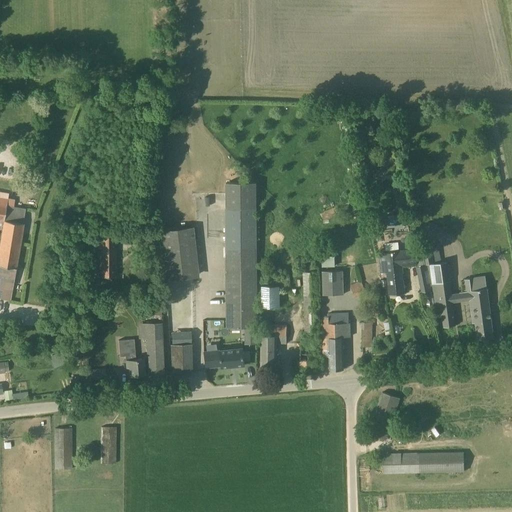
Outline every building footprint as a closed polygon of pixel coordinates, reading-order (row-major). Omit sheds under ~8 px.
[(257,328),(256,182),(226,183),(227,290),(227,328),(245,328),(245,344),(258,344),(257,328)] [(0,298),(10,301),(20,245),(23,223),(25,208),(7,205),(8,194),(0,192),(0,219),(4,221),(0,246),(0,298)] [(500,202),(498,203),(498,205),(498,207),(499,207),(501,207),(501,208),(502,208),(502,210),(504,210),(505,210),(506,210),(505,208),(506,208),(504,202),(503,202),(502,202),(500,202)] [(321,213),(324,219),(325,220),(329,218),(336,215),(333,208),(321,213)] [(196,276),(192,226),(161,228),(164,278),(196,276)] [(115,233),(101,234),(101,277),(116,277),(115,233)] [(416,249),(399,251),(398,242),(385,243),(386,253),(379,253),(381,273),(388,273),(391,296),(404,294),(401,265),(417,264),(416,249)] [(431,248),(430,247),(423,248),(427,265),(434,263),(434,262),(441,260),(438,247),(431,248)] [(321,266),(334,265),(333,255),(320,256),(321,266)] [(443,327),(456,325),(450,282),(447,262),(430,265),(433,284),(438,283),(443,327)] [(427,265),(417,267),(421,292),(432,290),(427,265)] [(343,271),(323,271),(323,295),(344,294),(343,271)] [(463,280),(465,295),(472,294),(475,315),(471,315),(472,323),(476,323),(478,340),(494,338),(487,288),(472,290),(470,279),(463,280)] [(361,281),(350,285),(355,297),(366,292),(363,284),(361,281)] [(279,286),(262,286),(262,306),(279,307),(279,286)] [(161,306),(153,307),(153,315),(161,315),(161,306)] [(350,323),(349,323),(348,312),(329,313),(329,316),(322,317),(323,357),(330,357),(330,370),(344,370),(343,337),(350,337),(350,323)] [(371,328),(373,328),(373,322),(362,322),(362,328),(363,328),(364,345),(371,345),(371,328)] [(162,323),(146,324),(147,338),(148,374),(164,373),(162,323)] [(277,344),(287,343),(287,327),(274,327),(274,329),(262,329),(261,371),(276,372),(277,344)] [(168,336),(170,371),(191,370),(189,335),(168,336)] [(136,348),(135,348),(134,339),(119,340),(120,356),(126,356),(126,367),(129,367),(130,375),(146,374),(144,359),(137,360),(136,348)] [(244,348),(221,350),(222,367),(245,365),(244,348)] [(315,354),(301,353),(301,361),(296,361),(296,369),(315,370),(315,354)] [(104,368),(91,369),(93,378),(104,377),(104,368)] [(12,390),(4,391),(5,400),(13,399),(12,390)] [(397,406),(400,398),(382,392),(380,400),(368,434),(386,440),(397,406)] [(116,427),(102,427),(101,463),(116,464),(116,427)] [(72,428),(55,428),(55,440),(55,469),(72,468),(72,428)] [(464,452),(383,453),(383,473),(464,472),(464,452)]
